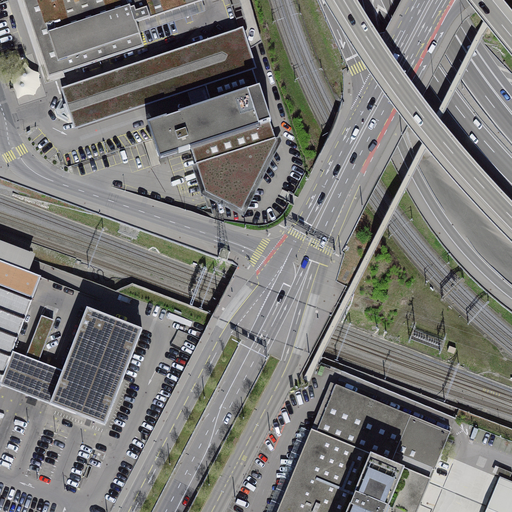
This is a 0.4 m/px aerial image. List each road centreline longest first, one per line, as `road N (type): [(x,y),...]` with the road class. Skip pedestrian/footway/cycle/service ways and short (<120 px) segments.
road 1 (tertiary): [(297,265),(39,176),(18,158),(0,104)]
road 2 (motorway): [(366,0),(406,156),(446,224),(511,293)]
road 3 (primary): [(297,265),(223,331),(129,511)]
road 4 (primary): [(170,511),(297,265)]
road 5 (motorway): [(343,0),(419,113),(511,218)]
road 6 (primary): [(211,511),(288,363),(297,265)]
road 7 (motorway): [(391,0),(421,57),(511,170)]
road 8 (primary): [(297,265),(369,126)]
road 9 (motorway): [(511,129),(426,0)]
road 10 (motorway): [(330,0),(365,88),(369,126)]
